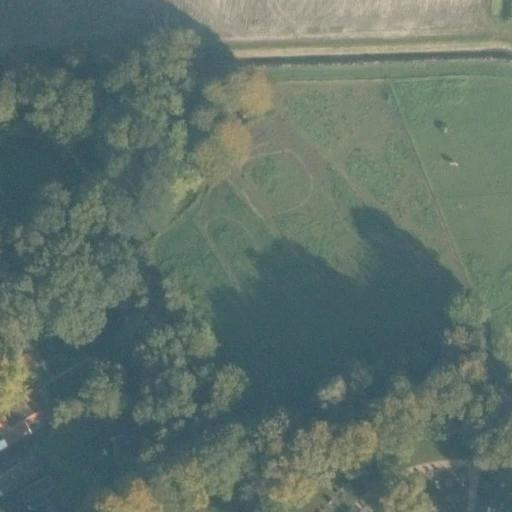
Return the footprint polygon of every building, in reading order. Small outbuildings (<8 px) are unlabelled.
[(5,339),(13,353),(21,348),(13,334),(5,339)] [(23,388),(41,378),(24,348),(6,358),(23,388)] [(0,453),(8,449),(31,435),(27,428),(46,417),(32,393),(16,403),(0,411),(0,453)] [(130,404),(122,393),(114,398),(122,410),(130,404)] [(121,438),(111,442),(116,459),(127,455),(121,438)] [(4,497),(43,474),(28,449),(7,461),(9,466),(0,471),(0,492),(2,492),(4,497)] [(265,464),(259,452),(241,462),(248,474),(265,464)] [(11,511),(44,511),(38,501),(37,499),(44,495),(54,489),(50,481),(33,491),(8,506),(11,511)]
